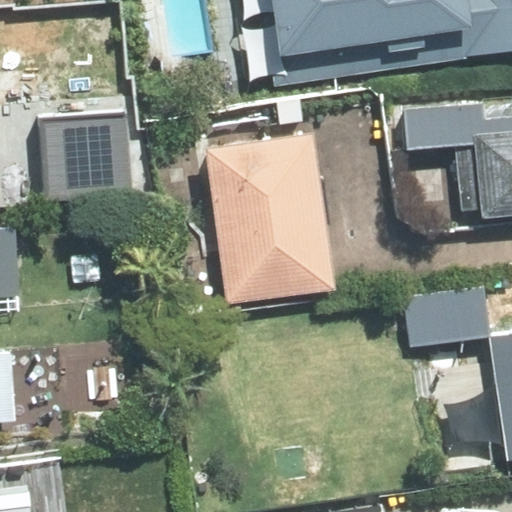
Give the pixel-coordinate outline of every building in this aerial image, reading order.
[(511,0),(260,0),(274,82),(511,42),(511,0)] [(511,131),(509,117),(469,121),(466,102),(396,110),(401,151),(463,144),(464,151),(473,225),(511,220),(511,131)] [(90,115),(0,120),(0,184),(94,178),(90,115)] [(307,137),(193,151),(212,304),(326,290),(307,137)] [(13,224),(0,224),(0,307),(19,306),(13,224)] [(475,289),(397,299),(402,342),(480,332),(475,289)] [(511,338),(483,343),(503,467),(511,466),(511,338)] [(343,436),(252,450),(259,495),(351,481),(343,436)]
